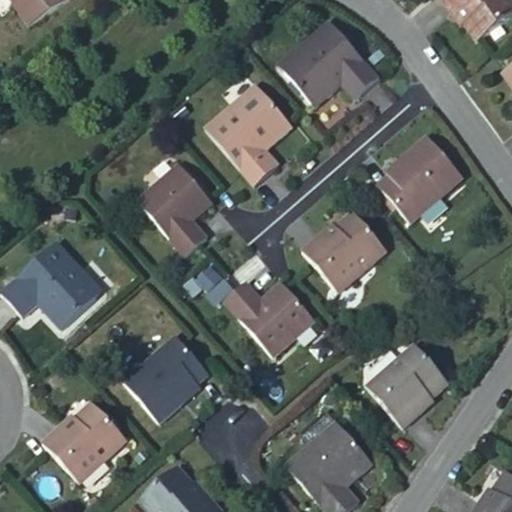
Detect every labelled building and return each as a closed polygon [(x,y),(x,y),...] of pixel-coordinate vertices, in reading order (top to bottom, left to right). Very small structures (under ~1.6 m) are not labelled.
[(8,0),(28,29),(73,0),(8,0)] [(438,0),(452,18),(456,15),(465,28),(476,44),(511,19),(511,7),(506,0),(438,0)] [(456,15),(452,18),(461,32),(465,28),(456,15)] [(330,26),(304,49),(309,55),(285,76),(317,111),(343,89),(355,103),(379,83),(330,26)] [(309,55),(304,49),(280,69),(285,76),(309,55)] [(511,70),(501,78),(511,92),(511,70)] [(256,90),(232,111),(237,117),(261,97),(256,90)] [(237,117),(232,111),(207,132),(256,189),(279,169),(266,154),(292,133),(261,97),(237,117)] [(426,142),(405,160),(408,163),(389,179),(378,189),(410,226),(461,183),(426,142)] [(408,163),(405,160),(386,176),(389,179),(408,163)] [(207,242),(192,225),(188,220),(208,203),(179,170),(137,206),(185,261),(207,242)] [(188,220),(192,225),(212,208),(208,203),(188,220)] [(324,243),(322,240),(302,257),(337,297),(385,255),(353,218),(337,232),(324,243)] [(335,229),(322,240),(324,243),(337,232),(335,229)] [(73,278),(80,272),(58,247),(2,298),(22,320),(36,308),(59,333),(94,301),(73,278)] [(101,296),(80,272),(73,278),(94,301),(101,296)] [(266,309),(262,305),(247,286),(225,305),(273,361),(314,326),(285,292),(266,309)] [(282,289),(262,305),(266,309),(285,292),(282,289)] [(159,427),(181,408),(178,404),(195,388),(207,378),(175,341),(123,386),(159,427)] [(403,433),(422,416),(419,411),(431,401),(446,388),(414,351),(368,392),(403,433)] [(178,404),(181,408),(199,393),(195,388),(178,404)] [(419,411),(422,416),(434,406),(431,401),(419,411)] [(64,433),(61,431),(43,447),(80,487),(125,445),(91,408),(76,422),(64,433)] [(73,419),(61,431),(64,433),(76,422),(73,419)] [(334,428),(310,449),(315,455),(340,434),(334,428)] [(315,455),(310,449),(285,471),(320,511),(350,511),(357,506),(344,491),(370,469),(340,434),(315,455)] [(200,500),(190,489),(177,473),(139,506),(144,511),(218,511),(204,496),(200,500)] [(485,508),(481,506),(476,511),(511,511),(511,482),(505,478),(494,494),(485,508)] [(195,485),(190,489),(200,500),(204,496),(195,485)] [(490,492),(481,506),(485,508),(494,494),(490,492)]
